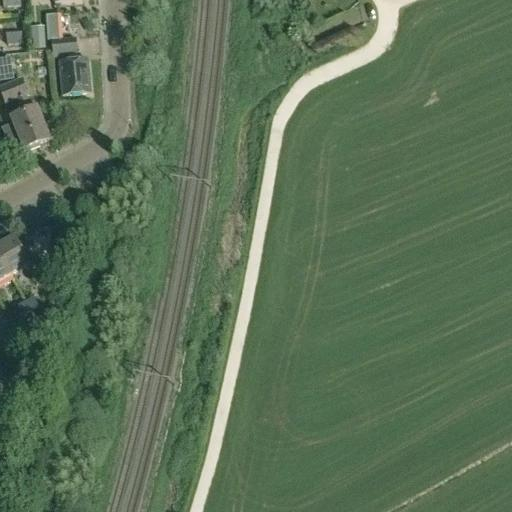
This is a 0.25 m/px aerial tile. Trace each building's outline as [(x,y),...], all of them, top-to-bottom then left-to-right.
[(21,9),(20,0),(2,0),(4,10),(21,9)] [(65,33),(72,31),(67,9),(60,10),(65,33)] [(57,17),(47,18),(48,26),(58,25),(57,17)] [(25,46),(24,34),(7,36),(9,56),(18,55),(18,47),(25,46)] [(45,50),(44,36),(32,37),(33,50),(45,50)] [(76,40),(52,42),(53,59),(77,56),(76,40)] [(0,83),(13,81),(10,61),(0,62),(0,83)] [(91,96),(88,62),(60,64),(63,98),(91,96)] [(22,116),(33,112),(28,98),(22,81),(0,89),(0,91),(6,106),(17,102),(22,116)] [(37,110),(33,112),(22,116),(12,120),(25,152),(28,151),(29,153),(41,148),(40,146),(50,142),(37,110)] [(16,240),(0,248),(0,256),(12,277),(31,267),(16,240)] [(0,284),(12,277),(0,256),(0,284)] [(37,324),(45,320),(34,299),(26,303),(32,314),(37,324)] [(26,303),(17,308),(23,318),(32,314),(26,303)] [(13,415),(28,359),(20,357),(5,413),(13,415)]
